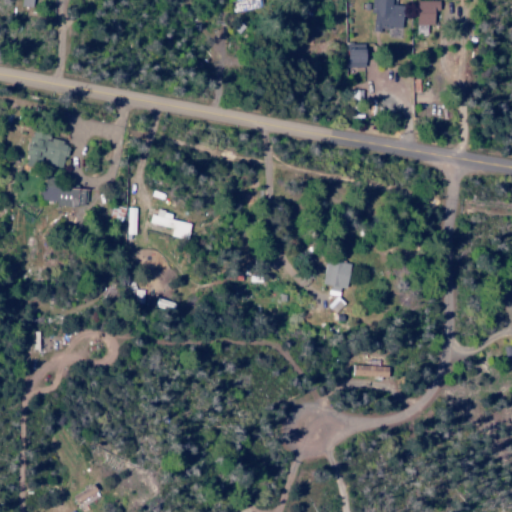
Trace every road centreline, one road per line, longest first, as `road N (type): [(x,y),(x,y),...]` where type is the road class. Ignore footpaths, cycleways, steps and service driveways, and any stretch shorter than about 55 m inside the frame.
road 1 (tertiary): [(0,78),(511,174)]
road 2 (residential): [(12,511),(18,356),(36,331),(128,285),(135,206),(162,111)]
